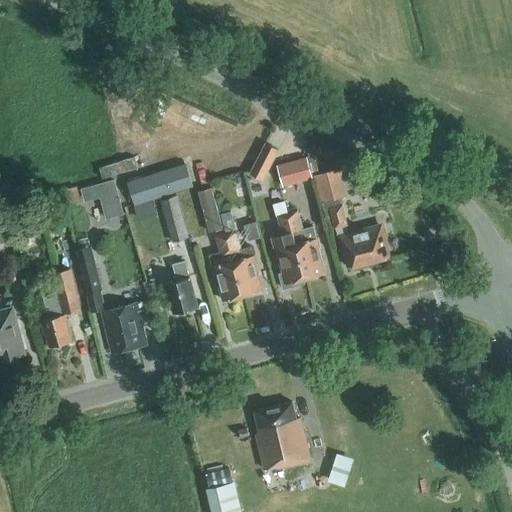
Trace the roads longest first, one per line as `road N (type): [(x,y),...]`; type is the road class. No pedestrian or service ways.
road 1 (unclassified): [(504,279),(472,213),(431,180),(52,0)]
road 2 (tertiary): [(0,419),(504,279)]
